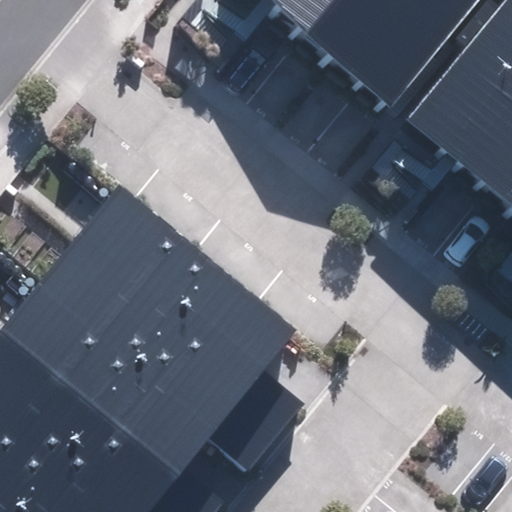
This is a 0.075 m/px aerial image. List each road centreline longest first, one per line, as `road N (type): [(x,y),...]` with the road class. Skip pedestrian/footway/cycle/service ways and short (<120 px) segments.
road 1 (residential): [(43,0),(432,320)]
road 2 (residential): [(432,320),(274,511)]
